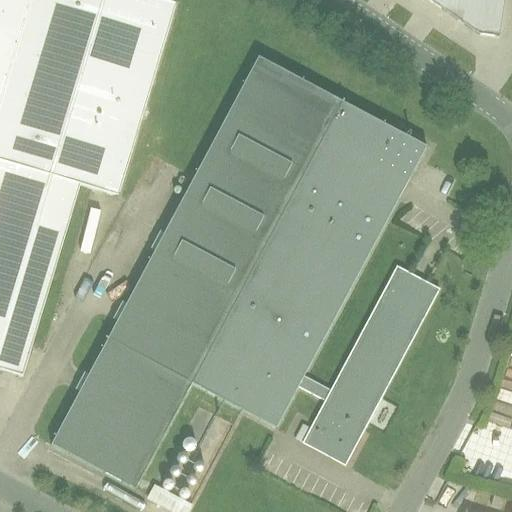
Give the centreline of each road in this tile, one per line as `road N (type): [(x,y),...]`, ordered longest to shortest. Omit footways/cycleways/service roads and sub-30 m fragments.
road 1 (unclassified): [(402,511),(467,388),(511,240)]
road 2 (unclassified): [(511,123),(333,0)]
